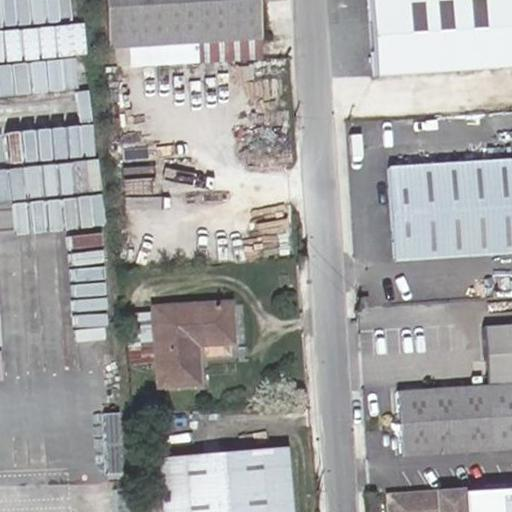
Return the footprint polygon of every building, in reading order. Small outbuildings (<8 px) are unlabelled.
[(85,0),(88,46),(117,44),(237,36),(239,36),(236,0),(85,0)] [(505,0),(354,0),(360,76),(510,65),(505,0)] [(117,44),(119,66),(240,58),(237,36),(117,44)] [(511,223),(507,163),(383,173),(392,264),(511,253),(511,223)] [(348,314),(363,313),(361,296),(347,298),(348,314)] [(227,300),(151,305),(157,381),(200,379),(197,354),(232,350),(227,300)] [(511,452),(511,334),(478,337),(481,391),(392,396),(394,421),(389,422),(387,424),(388,434),(390,435),(395,435),(397,460),(511,452)] [(289,511),(285,450),(157,460),(161,511),(289,511)] [(511,511),(511,489),(492,491),(494,511),(511,511)] [(457,511),(456,501),(384,506),(384,511),(457,511)]
